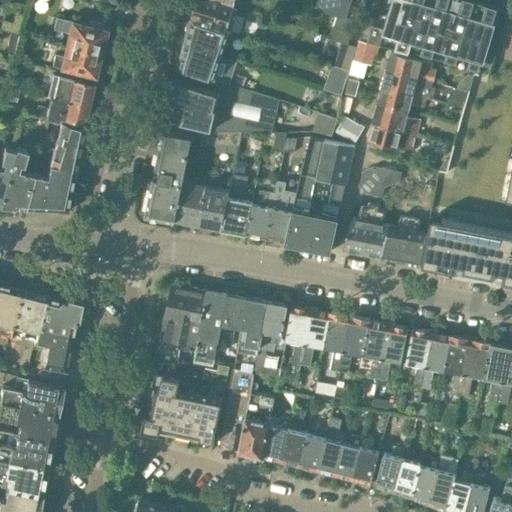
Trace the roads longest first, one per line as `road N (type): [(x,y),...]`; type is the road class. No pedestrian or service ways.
road 1 (residential): [(511,315),(140,248)]
road 2 (residential): [(112,245),(143,101),(136,48),(149,0)]
road 3 (residential): [(333,511),(235,486),(221,469),(103,440)]
road 4 (residential): [(140,248),(103,440)]
